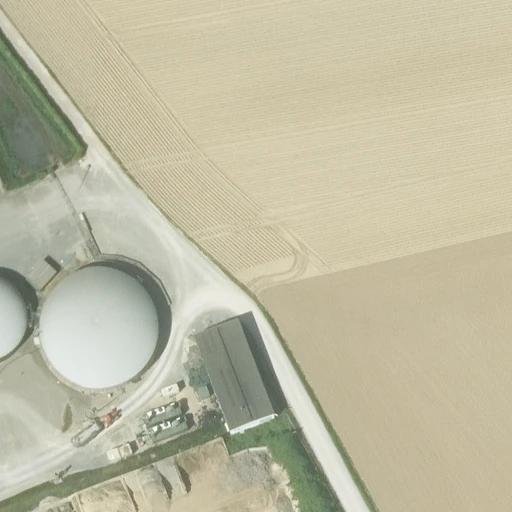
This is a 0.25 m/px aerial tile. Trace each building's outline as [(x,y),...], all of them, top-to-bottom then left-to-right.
[(54,277),(41,265),(26,282),(39,294),(54,277)] [(106,394),(130,386),(149,367),(157,346),(157,322),(150,303),(135,286),(113,276),(89,275),(66,283),(49,300),(39,323),(39,348),(48,369),(66,386),(85,394),(106,394)] [(0,364),(13,355),(21,343),(25,328),(23,313),(16,300),(5,289),(0,287),(0,364)] [(194,343),(231,439),(274,422),(238,326),(194,343)] [(177,408),(144,421),(147,431),(181,418),(177,408)] [(183,423),(149,436),(153,445),(186,432),(183,423)]
